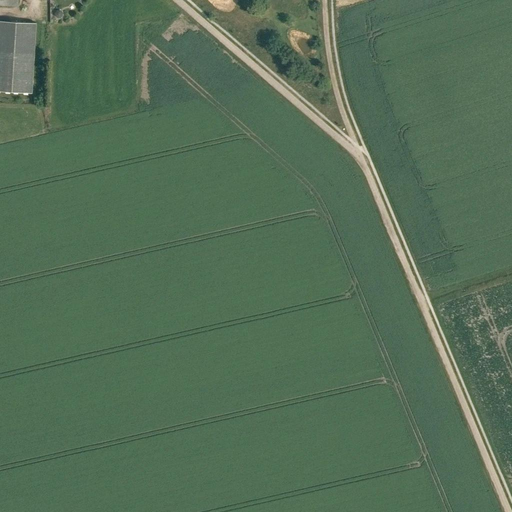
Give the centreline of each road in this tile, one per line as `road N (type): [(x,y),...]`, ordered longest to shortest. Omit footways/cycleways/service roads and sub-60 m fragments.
road 1 (track): [(419,302),(336,98),(324,0)]
road 2 (track): [(360,158),(177,0)]
road 3 (track): [(508,511),(419,302)]
